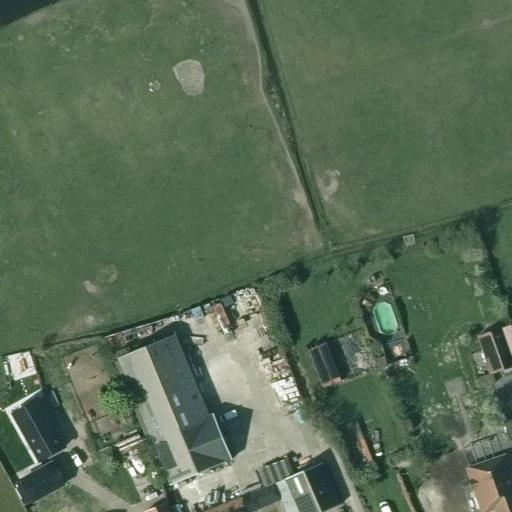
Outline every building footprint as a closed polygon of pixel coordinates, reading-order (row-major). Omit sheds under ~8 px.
[(511,329),(511,326),(477,337),(483,353),(490,375),(511,368),(511,363),(510,357),(511,356),(511,329)] [(208,418),(174,337),(118,360),(170,487),(232,461),(213,416),(208,418)] [(328,347),(308,354),(322,394),(341,387),(328,347)] [(63,449),(64,448),(38,401),(37,402),(37,403),(15,415),(14,415),(13,415),(40,462),(41,462),(40,461),(63,448),(63,449)] [(511,423),(500,428),(505,443),(511,440),(511,423)] [(511,511),(511,469),(507,456),(466,469),(480,511),(489,511),(496,510),(496,511),(511,511)] [(53,464),(21,481),(33,502),(64,485),(53,464)] [(322,464),(286,480),(299,511),(326,511),(341,506),(322,464)] [(253,511),(280,501),(274,485),(243,498),(247,511),(253,511)]
